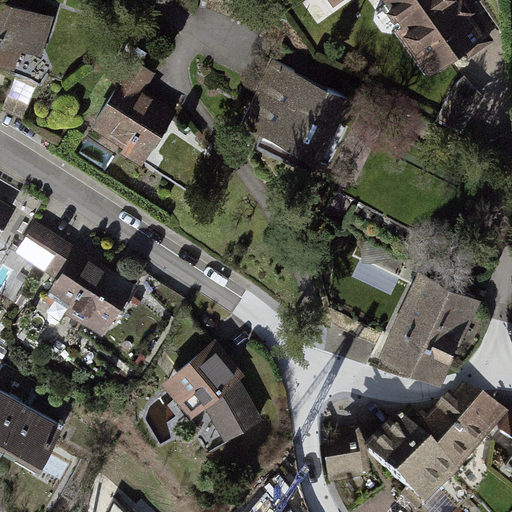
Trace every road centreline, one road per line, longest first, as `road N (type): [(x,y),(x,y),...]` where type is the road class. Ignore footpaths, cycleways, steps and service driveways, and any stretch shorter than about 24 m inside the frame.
road 1 (residential): [(316,373),(252,308),(0,144)]
road 2 (residential): [(497,367),(436,390),(316,373)]
road 3 (residential): [(316,373),(309,441),(326,511)]
